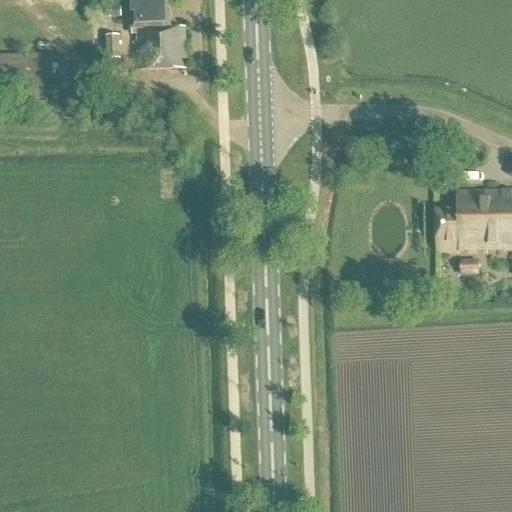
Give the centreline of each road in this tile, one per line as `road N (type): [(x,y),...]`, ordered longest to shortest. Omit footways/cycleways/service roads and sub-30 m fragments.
road 1 (secondary): [(273,511),(259,120)]
road 2 (unclassified): [(259,120),(404,115),(511,148)]
road 3 (secondary): [(259,120),(255,0)]
